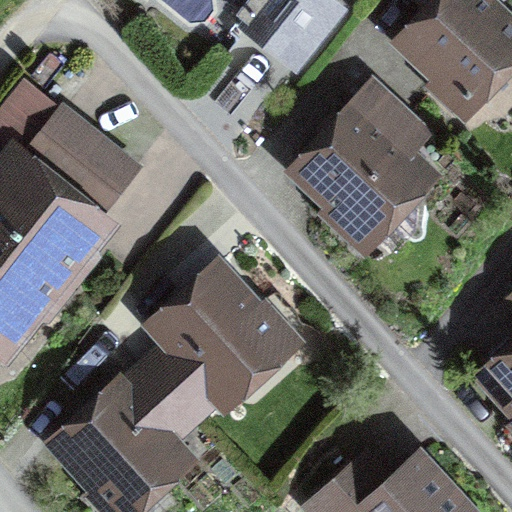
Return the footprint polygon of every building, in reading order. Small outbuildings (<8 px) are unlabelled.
[(276,0),(246,38),(307,87),(359,21),(339,5),(342,0),(276,0)] [(436,0),(451,12),(406,64),(487,134),(511,105),(511,17),(491,0),(436,0)] [(448,146),(383,91),(298,192),(386,267),(452,190),(428,170),(448,146)] [(22,146),(0,174),(0,367),(24,386),(138,239),(120,225),(157,178),(75,115),(40,159),(22,146)] [(152,369),(198,423),(220,404),(230,415),(306,349),(225,256),(135,334),(160,362),(152,369)] [(511,357),(482,387),(511,417),(511,357)] [(198,423),(152,369),(140,379),(129,366),(36,446),(93,511),(168,511),(206,480),(175,443),(198,423)] [(380,483),(355,457),(299,511),(300,511),(482,511),(418,446),(380,483)]
